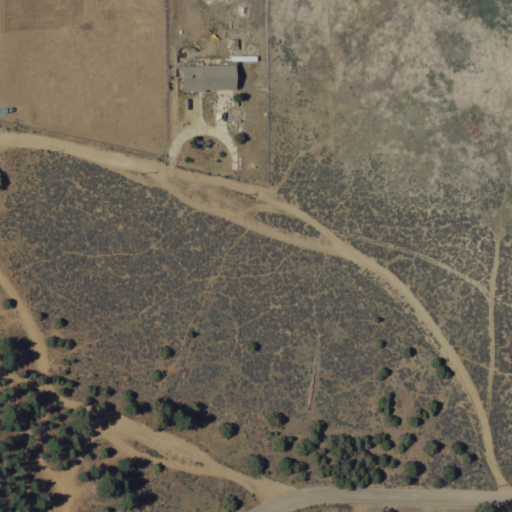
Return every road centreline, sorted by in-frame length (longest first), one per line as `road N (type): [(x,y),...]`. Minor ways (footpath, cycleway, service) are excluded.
road 1 (residential): [(505,500),(442,348),(404,298),(366,268),(338,248),(191,199),(137,165),(0,127)]
road 2 (track): [(290,505),(133,444),(0,365)]
road 3 (residential): [(259,511),(318,498),(511,500)]
road 4 (residential): [(137,165),(241,185),(285,205),(338,248)]
road 5 (track): [(0,369),(63,511)]
road 6 (track): [(47,394),(34,335),(0,275)]
